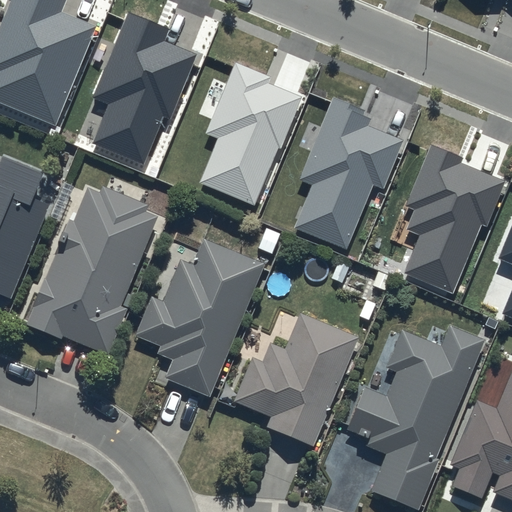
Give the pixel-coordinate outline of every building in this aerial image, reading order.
[(67,0),(66,0),(11,0),(0,27),(0,103),(56,126),(97,26),(62,12),(67,0)] [(168,29),(128,12),(93,97),(109,103),(92,144),(142,164),(161,117),(170,120),(197,54),(163,40),(168,29)] [(270,77),(235,63),(205,134),(216,139),(198,184),(255,207),(278,148),(281,149),(302,97),(268,83),(270,77)] [(365,111),(332,98),(300,179),(313,184),(295,229),(347,249),(372,184),(384,188),(403,140),(368,126),(371,119),(363,116),(365,111)] [(464,158),(431,144),(405,205),(415,210),(407,229),(420,235),(404,274),(453,294),(482,224),(486,226),(505,180),(462,163),(464,158)] [(0,295),(8,299),(47,206),(30,199),(41,174),(2,157),(0,161),(0,295)] [(117,307),(156,220),(145,216),(149,207),(100,186),(97,193),(87,188),(73,220),(70,219),(38,291),(35,289),(28,305),(33,308),(25,325),(60,341),(62,337),(105,356),(125,310),(117,307)] [(511,226),(499,258),(511,263),(511,293),(504,314),(511,317),(511,226)] [(208,399),(263,265),(201,239),(190,266),(179,262),(162,302),(151,298),(134,337),(158,347),(155,356),(172,362),(164,381),(208,399)] [(253,357),(233,403),(271,418),(266,428),(311,447),(357,339),(300,315),(284,352),(269,345),(262,361),(253,357)] [(434,460),(484,339),(449,325),(440,347),(400,331),(385,368),(395,373),(386,395),(365,387),(347,432),(366,441),(364,447),(386,456),(371,492),(416,511),(437,462),(434,460)] [(511,369),(494,409),(476,401),(448,468),(458,472),(451,488),(479,499),(490,473),(500,477),(493,495),(511,503),(511,369)]
